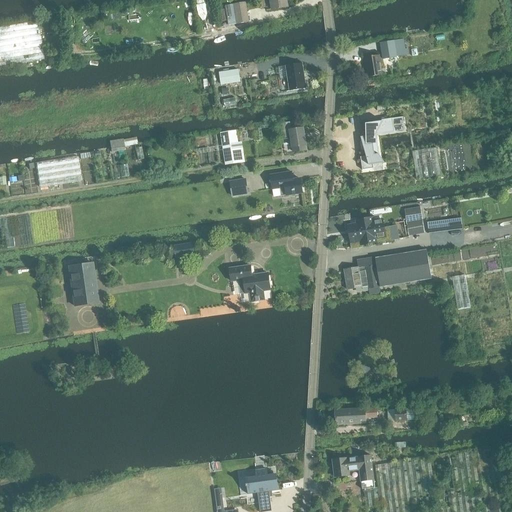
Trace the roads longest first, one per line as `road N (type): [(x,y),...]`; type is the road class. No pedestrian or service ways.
road 1 (residential): [(305,511),(331,76),(326,0)]
road 2 (unknown): [(320,261),(455,237)]
